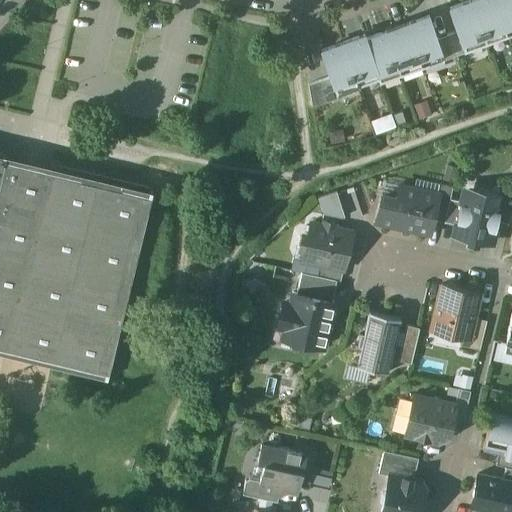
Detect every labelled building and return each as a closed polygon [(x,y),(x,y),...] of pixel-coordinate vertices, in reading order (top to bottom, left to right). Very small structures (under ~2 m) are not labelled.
[(486,42),(471,0),(470,0),(450,8),(458,31),(464,49),(486,42)] [(495,0),(471,0),(486,42),(507,34),(495,0)] [(511,0),(495,0),(507,34),(511,32),(511,0)] [(429,15),(407,22),(422,64),(444,57),(437,38),(429,15)] [(407,22),(386,30),(401,72),(422,64),(407,22)] [(366,37),(365,37),(379,75),(378,76),(379,79),(401,72),(386,30),(366,37)] [(458,31),(448,34),(455,56),(466,52),(464,49),(458,31)] [(365,33),(343,41),(358,83),(378,76),(379,75),(365,37),(366,37),(365,33)] [(448,34),(437,38),(444,57),(445,60),(455,56),(448,34)] [(358,83),(343,41),(321,49),(330,75),(336,91),(358,83)] [(330,75),(319,79),(327,100),(338,96),(336,91),(330,75)] [(319,79),(308,83),(312,105),(327,100),(319,79)] [(372,129),(393,125),(391,112),(369,116),(372,129)] [(152,189),(4,153),(0,171),(0,351),(107,377),(118,330),(141,235),(152,189)] [(452,186),(439,183),(437,193),(438,193),(432,218),(444,221),(449,197),(452,186)] [(437,193),(400,184),(397,196),(382,193),(376,220),(429,233),(432,218),(438,193),(437,193)] [(511,210),(511,187),(499,184),(497,193),(498,193),(494,210),(499,212),(497,221),(509,223),(511,210)] [(499,212),(494,210),(498,193),(497,193),(476,188),(476,191),(464,188),(461,200),(456,223),(453,235),(467,238),(466,241),(478,244),(478,241),(492,244),(497,221),(499,212)] [(316,198),(322,213),(320,223),(336,227),(338,219),(345,217),(336,191),(316,198)] [(461,200),(449,197),(444,221),(456,223),(461,200)] [(320,223),(311,221),(308,232),(305,231),(300,234),(298,241),(302,246),(304,247),(302,258),(320,262),(343,267),(352,230),(336,227),(320,223)] [(156,239),(141,235),(118,330),(133,334),(156,239)] [(343,267),(320,262),(317,274),(336,278),(340,279),(343,267)] [(317,274),(301,270),(297,292),(331,300),(336,278),(317,274)] [(479,292),(442,284),(432,329),(462,336),(468,338),(473,317),(479,292)] [(297,292),(293,291),(290,303),(283,301),(278,323),(289,326),(286,337),(323,346),(333,300),(331,300),(297,292)] [(401,318),(369,310),(364,334),(360,333),(357,346),(361,347),(357,365),(388,372),(401,318)] [(486,321),(473,317),(468,338),(462,336),(460,345),(480,350),(486,321)] [(419,327),(406,324),(398,360),(410,363),(419,327)] [(470,391),(459,388),(455,404),(452,415),(464,418),(470,391)] [(455,404),(414,394),(405,433),(437,440),(448,433),(452,415),(455,404)] [(511,413),(492,409),(483,448),(498,452),(511,455),(511,413)] [(286,449),(261,443),(257,458),(264,460),(260,477),(257,487),(279,492),(280,485),(296,489),(304,453),(300,452),(300,451),(287,448),(286,449)] [(418,457),(383,449),(378,471),(390,474),(390,473),(392,473),(394,466),(415,471),(418,457)] [(511,455),(498,452),(495,464),(505,467),(511,468),(511,455)] [(415,471),(394,466),(392,473),(390,473),(390,474),(386,489),(382,492),(380,499),(383,503),(382,503),(383,504),(380,511),(419,511),(425,490),(419,479),(413,478),(415,471)] [(511,468),(505,467),(503,479),(511,481),(511,468)] [(310,471),(309,480),(327,483),(328,474),(310,471)] [(511,511),(511,481),(503,479),(478,474),(471,505),(503,511),(511,511)] [(279,492),(257,487),(260,477),(258,478),(249,476),(245,479),(242,492),(277,500),(279,492)]
